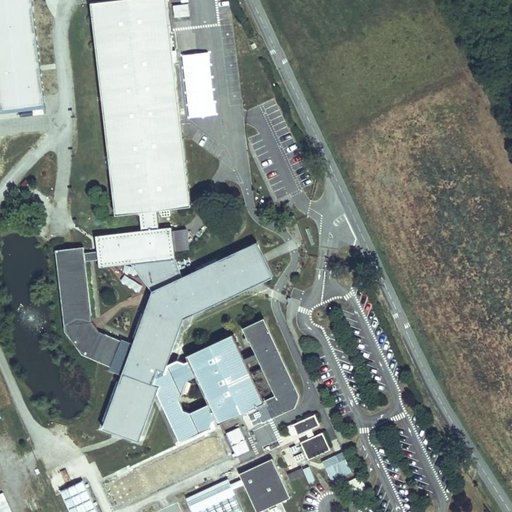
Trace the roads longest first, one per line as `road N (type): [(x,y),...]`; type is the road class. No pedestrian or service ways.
road 1 (unclassified): [(511,498),(427,372),(249,0)]
road 2 (unknown): [(334,235),(257,251),(277,323),(327,422)]
